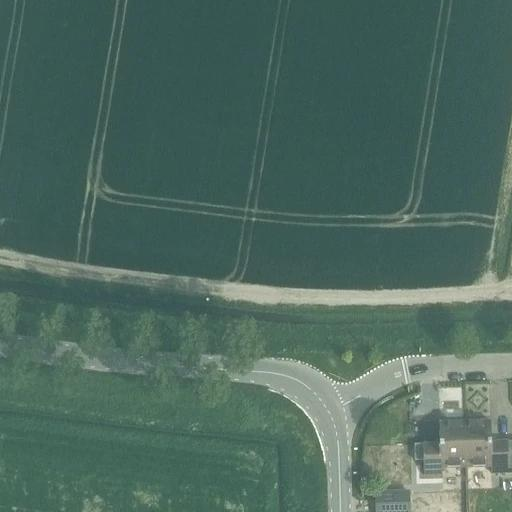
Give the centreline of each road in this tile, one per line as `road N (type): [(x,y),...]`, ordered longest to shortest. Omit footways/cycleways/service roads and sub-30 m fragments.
road 1 (track): [(511,294),(266,296),(0,258)]
road 2 (tertiary): [(328,413),(310,389),(270,373),(0,345)]
